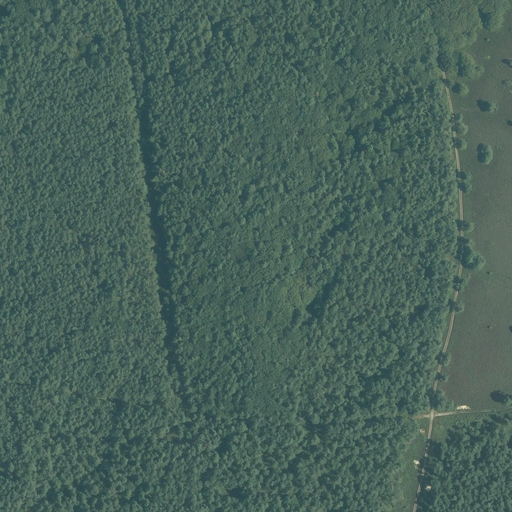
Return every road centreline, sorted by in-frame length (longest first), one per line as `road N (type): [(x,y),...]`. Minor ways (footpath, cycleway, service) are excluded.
road 1 (track): [(429,0),(462,191),(462,252),(413,511)]
road 2 (track): [(0,380),(290,429),(511,404)]
